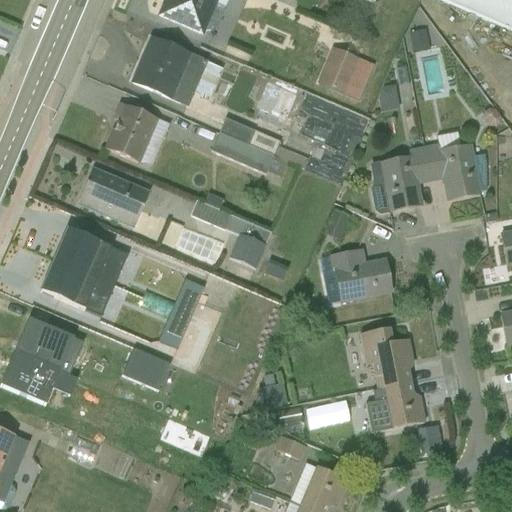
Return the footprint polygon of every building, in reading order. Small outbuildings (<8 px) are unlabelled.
[(164,0),(157,18),(203,37),(218,0),(164,0)] [(511,0),(432,0),(511,34),(511,0)] [(434,58),(441,57),(445,97),(458,96),(450,17),(430,19),(434,58)] [(127,83),(187,109),(208,62),(148,35),(127,83)] [(341,83),(354,86),(364,49),(351,46),(341,83)] [(353,89),(380,100),(394,62),(367,52),(353,89)] [(309,121),(318,91),(283,80),(274,111),(309,121)] [(419,135),(431,130),(425,114),(436,110),(426,85),(403,94),(419,135)] [(102,150),(141,165),(158,121),(119,106),(102,150)] [(244,118),(234,153),(292,170),(302,135),(244,118)] [(322,171),(358,185),(369,158),(333,144),(322,171)] [(444,201),(479,196),(470,144),(438,150),(437,145),(425,147),(431,181),(441,179),(444,201)] [(431,181),(425,147),(405,150),(406,157),(372,163),(380,214),(420,207),(416,183),(431,181)] [(75,206),(132,231),(149,193),(92,168),(75,206)] [(252,239),(244,260),(275,273),(292,232),(267,222),(268,219),(217,199),(208,221),(252,239)] [(349,236),(360,239),(367,216),(356,213),(349,236)] [(200,228),(201,225),(188,219),(179,243),(234,265),(242,245),(200,228)] [(506,270),(511,268),(511,231),(499,234),(506,270)] [(52,263),(113,288),(126,258),(65,232),(52,263)] [(327,304),(391,294),(386,261),(365,264),(363,250),(320,256),(327,304)] [(52,263),(38,293),(99,320),(113,288),(52,263)] [(286,264),(284,274),(306,280),(309,270),(286,264)] [(504,348),(511,346),(511,310),(498,313),(504,348)] [(27,322),(13,354),(58,374),(67,377),(81,345),(27,322)] [(358,334),(369,391),(411,382),(408,368),(414,366),(408,339),(394,342),(391,328),(358,334)] [(13,354),(0,383),(0,389),(43,408),(58,374),(13,354)] [(106,369),(100,383),(122,393),(129,379),(106,369)] [(378,433),(425,423),(419,394),(413,395),(411,382),(369,391),(378,433)] [(0,502),(2,503),(27,444),(0,433),(0,502)] [(321,466),(327,446),(301,438),(295,458),(321,466)] [(115,470),(122,450),(95,440),(88,460),(115,470)] [(305,464),(288,505),(305,511),(326,511),(328,507),(334,510),(346,482),(305,464)]
